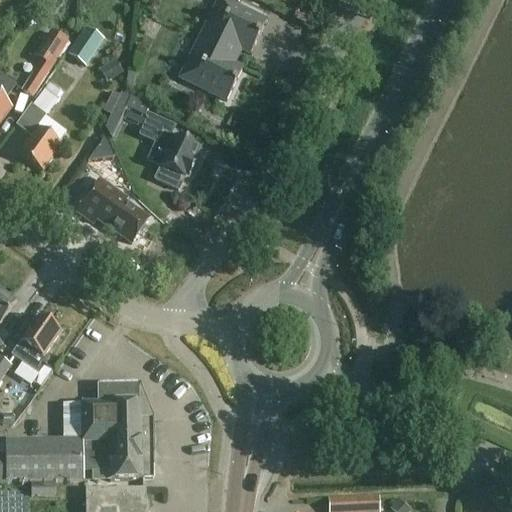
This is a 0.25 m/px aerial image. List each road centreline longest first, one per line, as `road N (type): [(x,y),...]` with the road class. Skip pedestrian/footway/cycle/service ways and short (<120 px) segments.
road 1 (residential): [(178,322),(195,282),(283,155),(358,0)]
road 2 (secondary): [(335,216),(440,0)]
road 3 (unclassified): [(178,322),(133,313),(0,219)]
road 4 (tertiary): [(348,386),(511,466)]
